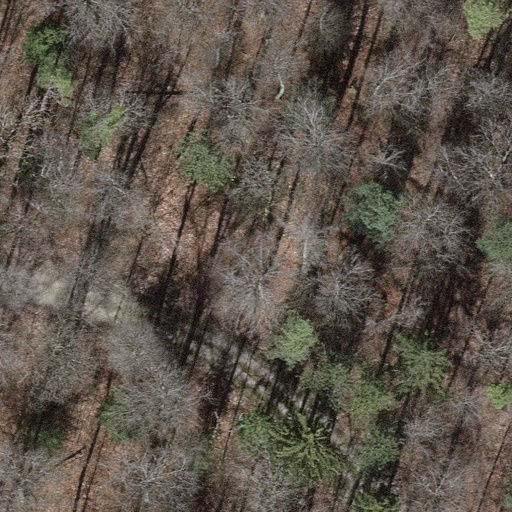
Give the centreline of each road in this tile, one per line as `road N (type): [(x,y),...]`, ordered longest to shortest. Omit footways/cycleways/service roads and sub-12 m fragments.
road 1 (track): [(404,0),(418,48),(486,511)]
road 2 (track): [(369,511),(311,429),(246,372),(145,319),(0,273)]
